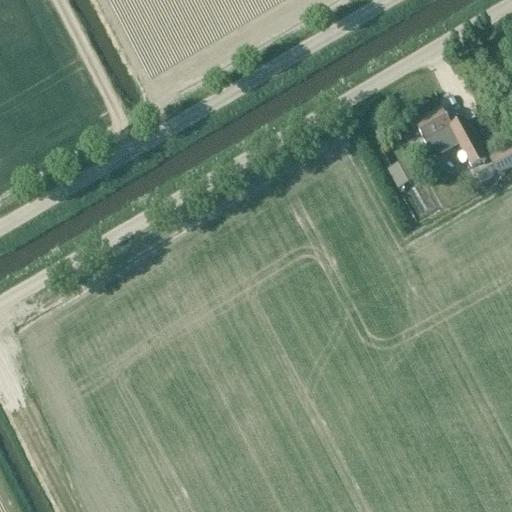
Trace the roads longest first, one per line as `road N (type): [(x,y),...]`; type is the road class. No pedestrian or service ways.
road 1 (unclassified): [(0,311),(511,8)]
road 2 (unclassified): [(394,0),(0,233)]
